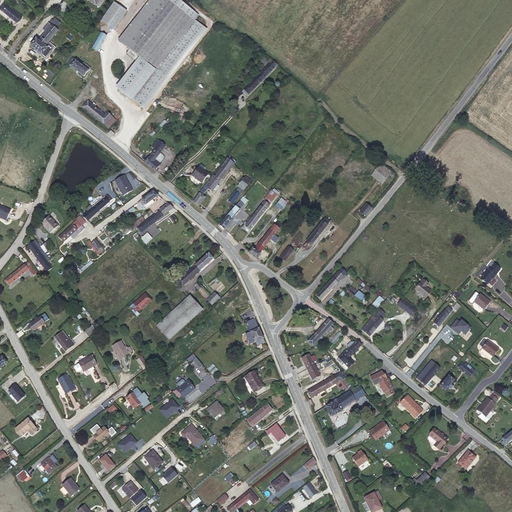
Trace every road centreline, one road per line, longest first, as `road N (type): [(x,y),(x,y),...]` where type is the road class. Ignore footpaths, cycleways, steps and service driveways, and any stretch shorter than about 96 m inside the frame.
road 1 (tertiary): [(511,32),(302,298)]
road 2 (secondary): [(69,112),(233,253)]
road 3 (secondary): [(271,329),(344,511)]
road 4 (unclassified): [(302,298),(453,419)]
road 5 (residential): [(0,262),(35,208),(69,112)]
road 6 (residential): [(0,306),(65,429)]
road 7 (unknown): [(126,158),(125,111),(109,79),(113,38)]
road 8 (residential): [(194,405),(99,484)]
